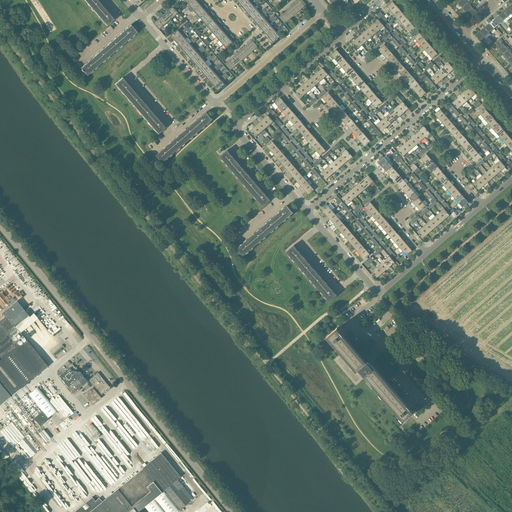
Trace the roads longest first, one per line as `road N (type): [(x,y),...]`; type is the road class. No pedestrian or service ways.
road 1 (residential): [(229,511),(0,227)]
road 2 (residential): [(307,211),(484,58)]
road 3 (residential): [(307,211),(237,128),(283,85)]
road 4 (unknown): [(116,388),(199,493),(191,511)]
road 5 (unknown): [(83,417),(28,464),(53,511)]
